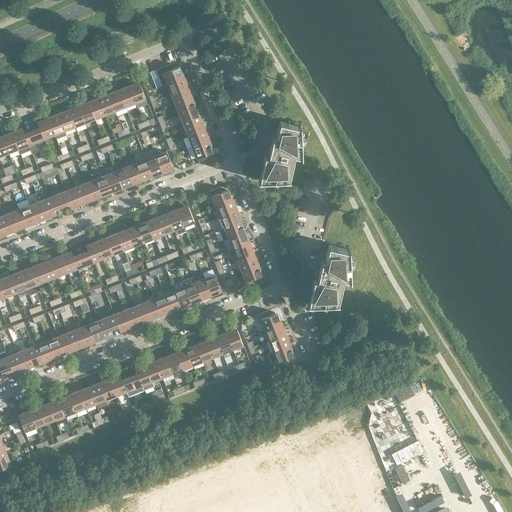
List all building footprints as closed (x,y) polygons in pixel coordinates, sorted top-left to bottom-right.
[(171,63),(161,67),(155,69),(162,85),(167,83),(184,76),(179,65),(173,68),(171,63)] [(188,87),(184,76),(167,83),(171,94),(188,87)] [(145,98),(139,81),(128,86),(135,102),(145,98)] [(135,102),(128,86),(118,90),(125,106),(135,102)] [(192,98),(188,87),(171,94),(176,104),(192,98)] [(125,106),(118,90),(108,94),(115,110),(125,106)] [(116,114),(115,110),(108,94),(98,98),(105,114),(106,118),(116,114)] [(105,114),(98,98),(88,101),(95,118),(105,114)] [(196,108),(192,98),(176,104),(180,115),(196,108)] [(95,118),(88,101),(78,105),(85,122),(95,118)] [(85,122),(78,105),(68,109),(74,126),(85,122)] [(200,119),(196,108),(180,115),(184,125),(200,119)] [(74,126),(68,109),(58,114),(64,130),(74,126)] [(66,135),(64,130),(58,114),(48,117),(54,134),(56,139),(66,135)] [(54,134),(48,117),(37,122),(39,127),(40,127),(44,138),(54,134)] [(205,129),(200,119),(184,125),(188,136),(205,129)] [(279,121),(278,128),(275,138),(272,137),(268,155),(265,154),(263,159),(260,180),(269,179),(269,176),(278,178),(278,179),(289,178),(289,176),(294,155),(301,156),(301,145),(298,145),(300,136),(301,136),(300,126),(279,121)] [(39,127),(24,133),(28,144),(44,138),(40,127),(39,127)] [(12,132),(18,148),(20,154),(30,150),(28,144),(24,133),(22,128),(12,132)] [(209,140),(205,129),(188,136),(192,147),(209,140)] [(18,148),(12,132),(2,136),(8,152),(18,148)] [(0,155),(8,152),(2,136),(0,136),(0,155)] [(213,151),(209,140),(192,147),(199,162),(208,158),(207,154),(213,151)] [(173,167),(166,151),(156,155),(162,171),(173,167)] [(162,171),(156,155),(146,159),(152,175),(162,171)] [(152,175),(146,159),(135,163),(142,179),(152,175)] [(142,179),(135,163),(125,167),(132,183),(142,179)] [(132,183),(125,167),(115,171),(122,187),(132,183)] [(122,187),(115,171),(105,175),(112,191),(122,187)] [(112,191),(105,175),(95,179),(102,195),(112,191)] [(102,195),(95,179),(85,183),(92,199),(102,195)] [(92,199),(85,183),(75,187),(81,203),(92,199)] [(81,203),(75,187),(65,191),(69,202),(71,207),(81,203)] [(221,191),(220,187),(210,190),(216,206),(232,200),(228,189),(221,191)] [(69,202),(65,191),(49,197),(53,208),(54,208),(69,202)] [(53,208),(49,197),(39,201),(45,217),(56,213),(54,208),(53,208)] [(17,203),(19,209),(25,225),(35,221),(29,205),(27,199),(17,203)] [(237,210),(232,200),(216,206),(220,217),(237,210)] [(45,217),(39,201),(29,205),(35,221),(45,217)] [(194,221),(187,205),(177,209),(183,225),(194,221)] [(25,225),(19,209),(9,213),(15,229),(25,225)] [(183,225),(177,209),(167,213),(173,229),(183,225)] [(241,221),(237,210),(220,217),(224,227),(241,221)] [(15,229),(9,213),(0,216),(0,220),(5,233),(15,229)] [(173,229),(167,213),(157,217),(163,233),(173,229)] [(163,233),(157,217),(147,221),(153,237),(163,233)] [(153,237),(147,221),(137,225),(143,241),(153,237)] [(245,231),(241,221),(224,227),(229,238),(245,231)] [(143,241),(137,225),(127,229),(133,245),(143,241)] [(133,245),(127,229),(117,233),(123,249),(133,245)] [(249,242),(245,231),(229,238),(233,249),(249,242)] [(123,249),(117,233),(106,237),(113,253),(123,249)] [(113,253),(106,237),(96,241),(103,257),(113,253)] [(103,257),(96,241),(86,245),(88,250),(93,261),(103,257)] [(253,253),(249,242),(233,249),(237,259),(253,253)] [(328,245),(327,251),(324,262),(321,261),(316,279),(313,278),(309,303),(318,303),(318,299),(327,301),(327,303),(338,302),(338,299),(343,278),(350,279),(350,269),(346,268),(348,259),(349,259),(349,249),(348,249),(328,245)] [(88,250),(73,256),(77,267),(93,261),(88,250)] [(71,251),(60,255),(67,271),(77,267),(73,256),(71,251)] [(258,263),(253,253),(237,259),(241,270),(258,263)] [(67,271),(60,255),(50,259),(57,275),(67,271)] [(57,275),(50,259),(40,263),(47,279),(57,275)] [(47,279),(40,263),(30,267),(36,283),(47,279)] [(262,274),(258,263),(241,270),(247,285),(257,282),(255,277),(262,274)] [(36,283),(30,267),(20,271),(26,287),(36,283)] [(26,287),(20,271),(10,275),(16,291),(26,287)] [(221,288),(215,274),(204,278),(211,294),(221,290),(221,288)] [(16,291),(10,275),(0,278),(0,279),(6,295),(16,291)] [(192,276),(182,280),(191,302),(201,298),(194,282),(192,276)] [(211,294),(204,278),(194,282),(201,298),(211,294)] [(191,302),(182,280),(172,284),(174,290),(181,306),(191,302)] [(181,306),(174,290),(164,294),(171,310),(181,306)] [(171,310),(164,294),(154,298),(161,314),(171,310)] [(161,314),(154,298),(144,302),(150,318),(161,314)] [(150,318),(144,302),(134,306),(140,322),(150,318)] [(140,322),(134,306),(124,310),(130,326),(140,322)] [(130,326),(124,310),(114,314),(118,325),(120,331),(130,326)] [(270,314),(268,310),(258,314),(265,329),(281,323),(277,312),(270,314)] [(118,325),(114,314),(98,320),(102,331),(103,331),(118,325)] [(102,331),(98,320),(88,324),(94,341),(105,336),(103,331),(102,331)] [(285,333),(281,323),(265,329),(269,340),(285,333)] [(94,341),(88,324),(78,328),(84,345),(94,341)] [(84,345),(78,328),(67,332),(74,349),(84,345)] [(243,344),(236,328),(226,332),(232,349),(243,344)] [(74,349),(67,332),(57,336),(64,353),(74,349)] [(232,349),(226,332),(216,336),(222,352),(232,349)] [(290,344),(285,333),(269,340),(273,351),(290,344)] [(64,353),(57,336),(47,340),(54,357),(64,353)] [(222,352),(216,336),(206,340),(212,356),(222,352)] [(54,357),(47,340),(37,344),(44,361),(54,357)] [(212,356),(206,340),(196,344),(202,360),(212,356)] [(44,361),(37,344),(27,348),(34,365),(44,361)] [(202,360),(196,344),(185,348),(192,364),(202,360)] [(294,355),(290,344),(273,351),(267,353),(273,368),(279,366),(289,362),(287,358),(294,355)] [(34,365),(27,348),(17,352),(24,369),(34,365)] [(192,364),(185,348),(175,352),(182,368),(192,364)] [(24,369),(17,352),(7,356),(14,372),(24,369)] [(182,368),(175,352),(165,356),(172,372),(182,368)] [(14,372),(7,356),(0,358),(0,368),(3,377),(14,372)] [(172,372),(165,356),(155,360),(162,376),(172,372)] [(162,376),(155,360),(145,364),(152,380),(162,376)] [(137,373),(144,390),(154,386),(152,380),(145,364),(135,368),(137,374),(137,373)] [(137,374),(122,379),(121,380),(126,391),(128,396),(144,390),(137,373),(137,374)] [(120,374),(109,378),(116,395),(126,391),(121,380),(122,379),(120,374)] [(116,395),(109,378),(99,382),(106,399),(116,395)] [(108,404),(106,399),(99,382),(89,386),(95,403),(98,408),(108,404)] [(95,403),(89,386),(79,390),(85,407),(95,403)] [(85,407),(79,390),(69,394),(75,411),(85,407)] [(77,415),(75,411),(69,394),(59,398),(67,419),(77,415)] [(67,420),(67,419),(59,398),(49,402),(55,419),(57,424),(67,420)] [(55,419),(49,402),(38,406),(45,423),(55,419)] [(398,511),(356,403),(260,441),(265,453),(270,465),(274,476),(279,488),(284,500),(288,511),(398,511)] [(45,423),(38,406),(28,410),(35,427),(45,423)] [(35,427),(28,410),(18,414),(24,431),(35,427)] [(417,440),(391,453),(396,464),(423,450),(417,440)] [(260,441),(236,451),(241,462),(265,453),(260,441)] [(265,453),(241,462),(246,474),(270,465),(265,453)] [(12,468),(6,454),(0,456),(0,468),(1,468),(2,472),(12,468)] [(207,462),(191,468),(196,480),(212,474),(207,462)] [(270,465),(246,474),(250,486),(274,476),(270,465)] [(402,465),(394,469),(402,484),(409,480),(402,465)] [(191,468),(178,474),(182,486),(196,480),(191,468)] [(212,474),(196,480),(200,492),(216,486),(212,474)] [(274,476),(250,486),(255,498),(279,488),(274,476)] [(196,480),(182,486),(187,497),(200,492),(196,480)] [(157,482),(127,493),(132,505),(161,493),(157,482)] [(216,486),(200,492),(205,504),(221,498),(216,486)] [(279,488),(255,498),(260,510),(284,500),(279,488)] [(200,492),(187,497),(192,509),(205,504),(200,492)] [(221,498),(205,504),(208,511),(219,511),(226,509),(221,498)] [(284,500),(260,510),(260,511),(287,511),(288,511),(284,500)]
